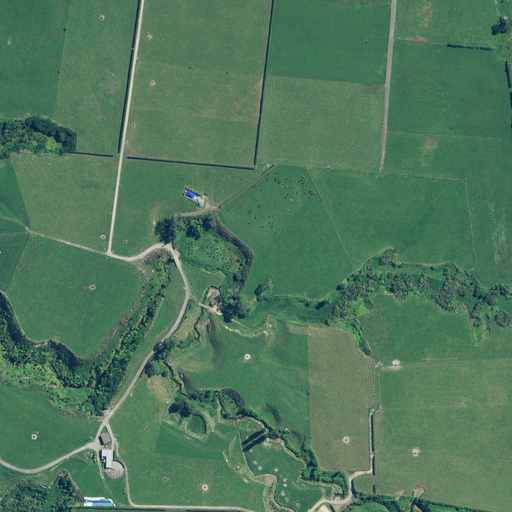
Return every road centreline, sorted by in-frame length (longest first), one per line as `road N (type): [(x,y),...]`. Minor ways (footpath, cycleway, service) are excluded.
road 1 (track): [(395,0),(381,173),(276,157),(203,213),(171,218),(172,243)]
road 2 (track): [(143,0),(104,247),(129,260),(172,243)]
road 3 (track): [(172,243),(185,287),(84,446)]
road 4 (track): [(84,446),(121,467),(129,504),(251,511)]
road 5 (track): [(315,511),(331,499),(353,501),(352,475),(370,470),(369,420)]
